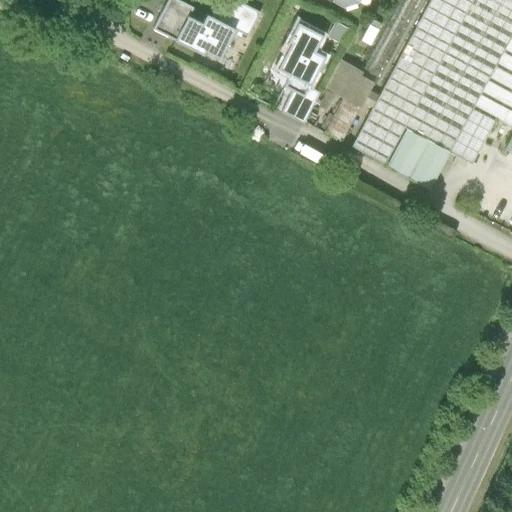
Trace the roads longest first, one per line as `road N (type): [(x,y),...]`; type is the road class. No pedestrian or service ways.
road 1 (residential): [(511,246),(74,23),(124,0)]
road 2 (secondary): [(511,379),(450,511)]
